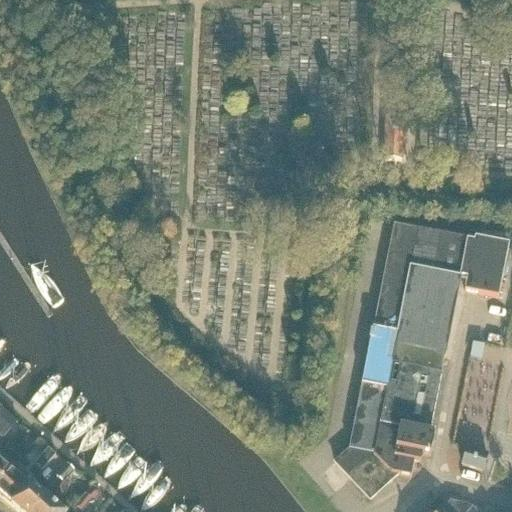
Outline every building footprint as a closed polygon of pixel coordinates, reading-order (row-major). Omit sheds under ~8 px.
[(403,121),(385,121),(383,163),(402,164),(403,121)] [(349,451),(334,465),(350,481),(370,501),(395,477),(411,480),(413,465),(420,466),(422,458),(429,459),(434,438),(429,437),(444,361),(445,361),(460,280),(466,281),(464,295),(498,302),(508,249),(474,242),(473,245),(467,244),(467,242),(393,228),(349,451)] [(473,345),(470,362),(483,364),(486,347),(473,345)] [(0,434),(11,422),(2,414),(0,416),(0,434)] [(50,451),(39,463),(46,470),(57,458),(50,451)] [(462,469),(482,475),(486,458),(467,453),(462,469)] [(0,483),(11,471),(0,461),(0,483)] [(66,467),(55,479),(62,485),(62,486),(67,481),(74,474),(66,467)] [(29,487),(11,471),(0,483),(0,498),(11,508),(29,487)] [(55,495),(59,498),(64,501),(70,486),(67,483),(55,495)] [(38,511),(47,503),(29,487),(11,508),(15,511),(38,511)] [(90,491),(72,511),(73,511),(84,511),(90,506),(94,506),(100,499),(99,494),(95,490),(90,491)] [(56,511),(47,503),(38,511),(56,511)]
